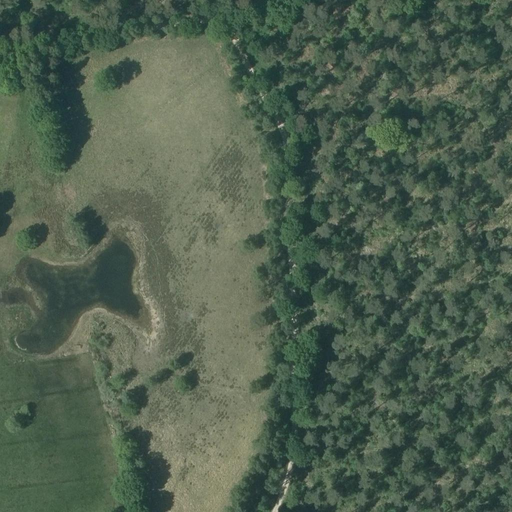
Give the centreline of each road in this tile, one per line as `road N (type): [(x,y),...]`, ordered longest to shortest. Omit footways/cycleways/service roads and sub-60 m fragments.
road 1 (track): [(225,19),(285,138),(294,447),(274,511)]
road 2 (track): [(225,19),(0,53)]
